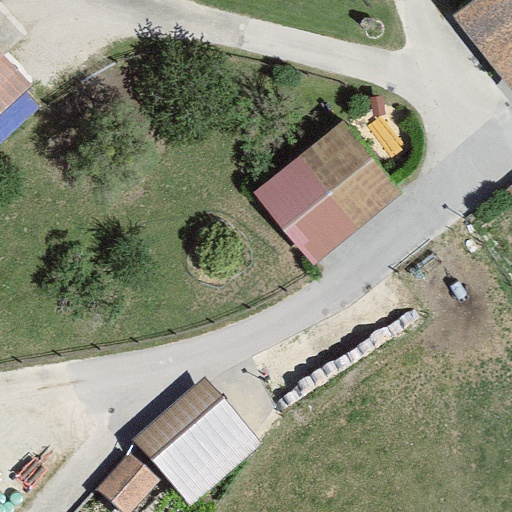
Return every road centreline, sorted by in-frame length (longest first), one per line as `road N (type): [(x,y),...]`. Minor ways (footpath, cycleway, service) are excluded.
road 1 (track): [(387,241),(297,319),(215,356),(0,392)]
road 2 (residential): [(511,143),(387,241)]
